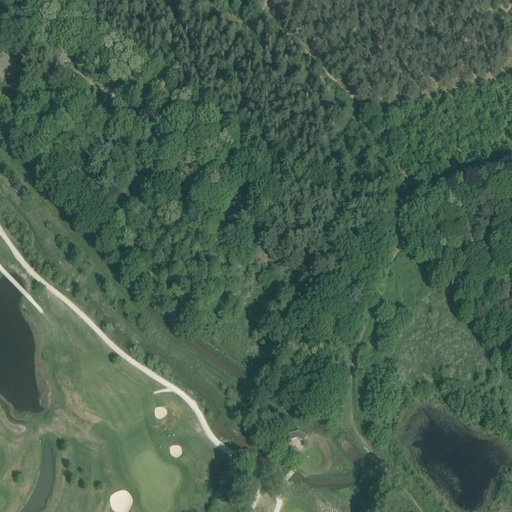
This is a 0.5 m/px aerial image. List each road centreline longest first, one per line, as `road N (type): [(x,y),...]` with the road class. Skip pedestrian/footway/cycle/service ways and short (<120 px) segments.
road 1 (track): [(250,511),(259,477),(214,440),(187,399),(116,350),(36,277),(0,230)]
road 2 (track): [(387,216),(153,66),(74,0)]
road 3 (track): [(511,351),(387,216)]
